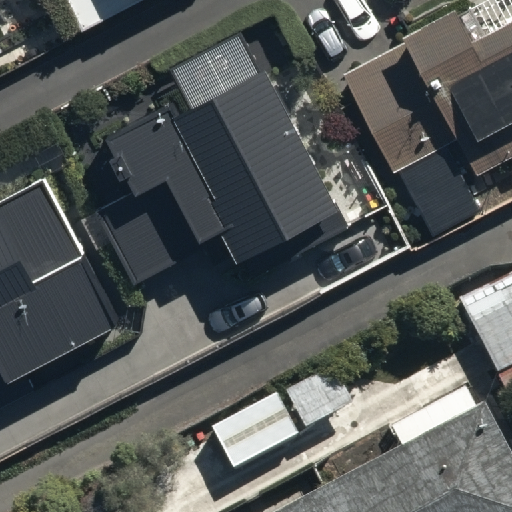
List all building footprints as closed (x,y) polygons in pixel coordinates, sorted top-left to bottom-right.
[(70,0),(76,11),(96,0),(70,0)] [(408,38),(343,72),(391,163),(456,129),(476,166),(511,147),(511,5),(468,28),(452,0),(441,0),(400,22),(408,38)] [(168,94),(104,126),(134,184),(95,203),(133,278),(206,242),(197,223),(219,212),(235,245),(332,196),(260,53),(171,99),(168,94)] [(0,197),(0,402),(36,384),(23,360),(113,314),(42,176),(0,197)] [(511,357),(511,267),(455,297),(492,368),(511,357)] [(401,445),(271,511),(511,511),(511,458),(483,402),(475,406),(464,384),(390,422),(401,445)] [(296,431),(277,393),(212,425),(232,464),(296,431)]
